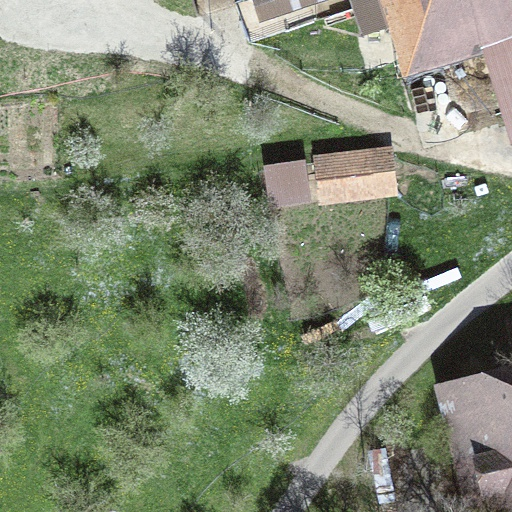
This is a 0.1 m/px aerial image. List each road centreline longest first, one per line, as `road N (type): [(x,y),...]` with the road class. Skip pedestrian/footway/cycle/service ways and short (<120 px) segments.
road 1 (track): [(123,0),(139,19),(511,178)]
road 2 (track): [(511,265),(400,363),(287,511)]
